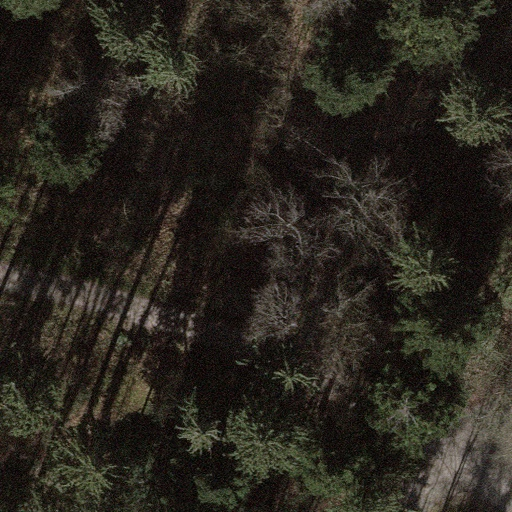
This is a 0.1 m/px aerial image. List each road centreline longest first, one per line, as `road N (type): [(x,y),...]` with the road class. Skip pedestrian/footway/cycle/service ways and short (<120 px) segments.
road 1 (track): [(0,280),(108,300),(343,385),(511,492)]
road 2 (track): [(399,511),(511,416)]
